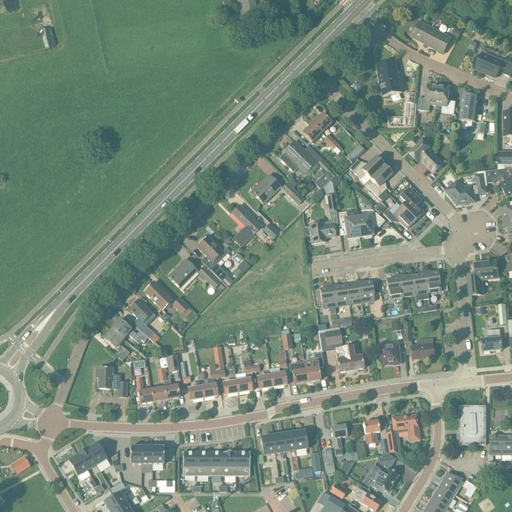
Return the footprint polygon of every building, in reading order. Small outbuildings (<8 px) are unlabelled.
[(254,2),(242,4),(241,0),(230,0),(235,22),(257,18),(254,2)] [(420,23),(412,38),(437,52),(436,52),(443,56),(451,40),(420,23)] [(477,45),(472,42),(468,50),(473,53),(477,45)] [(510,79),(511,75),(511,64),(502,60),(501,64),(481,55),(475,70),(496,79),(501,68),(505,70),(503,75),(510,79)] [(377,67),(383,98),(402,94),(395,63),(377,67)] [(437,107),(439,87),(428,86),(426,100),(419,99),(417,111),(429,113),(430,107),(437,107)] [(439,87),(437,107),(442,108),(442,114),(454,116),(455,103),(448,102),(450,88),(439,87)] [(476,124),(480,99),(463,96),(459,122),(462,122),(461,126),(461,128),(463,130),(465,131),(467,132),(469,131),(471,130),(472,128),(473,124),(476,124)] [(322,115),(312,125),(322,135),(332,125),(322,115)] [(433,134),(433,133),(434,125),(426,124),(424,132),(433,134)] [(322,135),(312,125),(302,135),(311,145),(322,135)] [(328,146),(333,141),(328,136),(323,141),(328,146)] [(420,143),(415,138),(408,145),(413,150),(408,155),(417,164),(420,161),(434,175),(443,166),(429,153),(430,151),(421,142),(420,143)] [(333,141),(328,146),(333,151),(338,146),(333,141)] [(321,191),(330,182),(334,179),(328,172),(331,169),(308,147),(303,152),(294,143),(283,155),(278,160),(293,175),(298,170),(304,176),(316,165),(322,171),(319,173),(323,177),(314,185),(321,191)] [(345,157),(350,163),(364,151),(358,145),(345,157)] [(511,153),(499,153),(498,171),(511,169),(511,153)] [(370,181),(383,168),(375,159),(365,168),(358,161),(349,170),(352,173),(360,181),(365,176),(370,181)] [(383,168),(370,181),(374,185),(369,190),(381,202),(387,196),(386,195),(385,192),(386,190),(382,186),(392,176),(383,168)] [(507,199),(511,195),(511,178),(510,180),(504,171),(485,173),(487,188),(488,188),(487,185),(494,185),(494,184),(502,179),(505,184),(500,187),(507,199)] [(477,187),(473,188),(464,189),(458,182),(445,192),(457,207),(475,204),(474,196),(486,194),(483,176),(475,177),(477,187)] [(263,206),(280,189),(269,177),(251,194),(263,206)] [(330,182),(321,191),(323,194),(322,195),(324,197),(325,206),(328,206),(329,215),(337,214),(334,194),(332,185),(330,182)] [(287,184),(281,190),(298,207),(304,201),(287,184)] [(415,223),(424,214),(416,207),(421,203),(408,190),(399,199),(404,204),(400,208),(415,223)] [(503,226),(511,225),(511,204),(504,206),(505,215),(502,215),(503,226)] [(232,215),(246,229),(233,242),(240,249),(260,229),(239,208),(232,215)] [(415,223),(400,208),(393,216),(387,211),(383,216),(391,224),(395,220),(407,231),(415,223)] [(356,212),(338,215),(340,229),(345,228),(347,241),(348,241),(348,242),(355,241),(355,240),(360,239),(357,219),(356,212)] [(357,219),(360,239),(364,238),(364,240),(371,239),(371,237),(372,237),(370,224),(373,223),(379,229),(384,223),(372,212),(368,212),(368,217),(357,219)] [(269,225),(263,232),(273,241),(279,235),(269,225)] [(324,240),(335,238),(333,225),(322,227),(322,225),(308,227),(311,246),(325,244),(324,240)] [(511,225),(503,226),(504,227),(502,228),(503,236),(505,235),(505,238),(510,237),(511,246),(511,245),(511,225)] [(222,253),(208,239),(197,249),(206,258),(201,263),(220,282),(222,284),(227,289),(233,283),(228,278),(228,277),(217,266),(230,254),(226,250),(222,253)] [(168,279),(180,290),(197,273),(185,262),(168,279)] [(468,278),(470,298),(482,297),(481,282),(498,280),(496,264),(475,266),(476,277),(468,278)] [(204,268),(198,274),(214,291),(220,285),(204,268)] [(241,274),(237,269),(232,275),(236,279),(241,274)] [(425,275),(428,295),(441,293),(438,273),(425,275)] [(428,295),(425,275),(412,277),(415,297),(428,295)] [(399,279),(402,299),(415,297),(412,277),(399,279)] [(402,299),(399,279),(386,281),(389,301),(402,299)] [(358,285),(361,305),(374,303),(372,283),(358,285)] [(154,284),(144,294),(162,312),(172,302),(154,284)] [(345,287),(348,307),(361,305),(358,285),(345,287)] [(332,289),(335,309),(348,307),(345,287),(332,289)] [(335,309),(332,289),(319,291),(322,311),(335,309)] [(178,300),(172,306),(185,320),(192,313),(178,300)] [(139,332),(147,339),(156,347),(157,346),(155,344),(159,339),(146,328),(156,318),(138,301),(128,311),(136,319),(131,324),(139,332)] [(506,305),(498,306),(501,327),(508,326),(506,305)] [(344,320),(337,321),(338,326),(339,329),(351,327),(351,324),(350,319),(344,320)] [(136,335),(131,331),(119,321),(111,331),(123,341),(128,336),(137,344),(140,340),(144,343),(147,339),(139,332),(136,335)] [(400,321),(391,322),(392,329),(401,328),(400,321)] [(403,324),(405,344),(411,343),(412,343),(410,324),(403,324)] [(123,341),(111,331),(103,341),(115,351),(116,350),(118,352),(114,356),(122,362),(129,354),(119,346),(123,341)] [(284,352),(293,351),(289,331),(281,333),(284,352)] [(339,331),(324,334),(327,348),(342,345),(339,331)] [(502,352),(501,339),(500,331),(487,332),(488,341),(481,342),(482,354),(502,352)] [(185,341),(185,353),(194,353),(193,341),(185,341)] [(417,347),(410,348),(412,363),(434,360),(431,341),(417,343),(417,347)] [(399,365),(400,365),(397,345),(379,348),(381,367),(393,366),(394,367),(398,366),(399,365)] [(354,358),(353,348),(335,351),(339,375),(364,371),(361,357),(354,358)] [(225,398),(238,395),(236,383),(235,377),(225,378),(220,349),(213,350),(215,363),(218,380),(219,386),(223,385),(225,398)] [(312,385),(313,383),(320,382),(318,369),(324,368),(321,354),(314,355),(315,361),(304,363),(307,384),(308,384),(310,385),(312,385)] [(180,372),(177,358),(159,361),(160,370),(165,370),(168,369),(169,374),(180,372)] [(279,369),(287,368),(285,358),(278,359),(279,369)] [(140,362),(133,364),(134,370),(141,369),(140,362)] [(214,380),(218,380),(215,363),(209,364),(211,375),(210,375),(210,380),(207,380),(208,384),(208,387),(201,388),(203,401),(217,399),(214,380)] [(252,374),(251,368),(250,363),(243,364),(245,375),(252,374)] [(307,384),(304,363),(288,365),(290,374),(292,373),(294,386),(307,384)] [(127,384),(120,384),(121,377),(112,376),(112,370),(98,369),(98,371),(95,371),(95,380),(98,380),(97,391),(111,391),(111,390),(117,391),(117,399),(127,400),(127,384)] [(284,375),(270,377),(272,390),(286,387),(284,375)] [(160,384),(163,383),(164,389),(163,389),(164,392),(165,402),(179,399),(177,387),(171,388),(170,382),(167,382),(166,376),(161,376),(162,377),(159,378),(160,384)] [(272,390),(270,377),(257,379),(259,392),(272,390)] [(142,380),(135,381),(140,406),(153,404),(151,392),(151,391),(144,392),(142,380)] [(238,395),(251,393),(249,381),(236,383),(238,395)] [(190,403),(203,401),(201,388),(188,391),(190,403)] [(151,392),(153,404),(165,402),(164,392),(163,389),(151,391),(151,392)] [(486,408),(459,408),(459,447),(486,447),(486,408)] [(394,434),(386,435),(387,441),(389,454),(400,453),(398,434),(408,433),(409,443),(419,442),(416,417),(392,420),(394,434)] [(363,424),(366,443),(377,441),(376,435),(380,435),(378,421),(363,424)] [(334,457),(342,456),(341,450),(342,450),(340,439),(347,438),(345,427),(330,429),(334,457)] [(304,434),(293,435),(295,453),(307,452),(304,434)] [(285,455),(295,453),(293,435),(283,437),(285,455)] [(275,456),(285,455),(283,437),(272,438),(275,456)] [(502,457),(511,457),(511,463),(511,437),(502,438),(502,457)] [(263,457),(275,456),(272,438),(261,439),(263,457)] [(493,457),(502,457),(502,438),(490,438),(490,442),(490,456),(488,456),(488,463),(493,463),(493,457)] [(387,441),(380,442),(382,457),(389,456),(389,454),(387,441)] [(363,444),(356,446),(359,460),(366,459),(363,444)] [(96,445),(87,451),(96,466),(106,461),(96,445)] [(130,466),(141,466),(141,448),(130,448),(130,466)] [(152,448),(141,448),(141,466),(152,466),(152,448)] [(163,448),(152,448),(152,466),(163,466),(163,448)] [(87,451),(77,457),(87,472),(96,466),(87,451)] [(330,452),(322,453),(326,475),(334,474),(330,452)] [(185,478),(196,478),(196,454),(183,454),(182,454),(182,479),(183,479),(183,478),(185,478)] [(209,454),(196,454),(196,478),(209,478),(209,454)] [(209,478),(223,478),(222,454),(209,454),(209,478)] [(236,454),(222,454),(223,478),(236,478),(236,454)] [(249,454),(236,454),(236,478),(249,478),(249,479),(249,454)] [(77,478),(87,472),(77,457),(68,463),(77,478)] [(11,468),(16,475),(29,468),(24,460),(11,468)] [(387,471),(385,470),(388,465),(380,460),(372,471),(382,478),(382,479),(377,476),(370,487),(377,491),(378,489),(387,494),(387,495),(398,477),(388,471),(387,470),(387,471)] [(311,462),(313,474),(321,473),(319,461),(311,462)] [(454,497),(462,485),(446,475),(442,482),(443,483),(440,488),(439,487),(439,488),(454,497)] [(18,492),(22,498),(36,490),(32,484),(18,492)] [(119,495),(126,491),(121,484),(108,492),(113,499),(119,495)] [(335,486),(330,494),(342,501),(347,493),(335,486)] [(454,497),(439,488),(438,488),(440,489),(437,494),(435,493),(431,500),(446,510),(454,497)] [(22,498),(26,505),(40,496),(36,490),(22,498)] [(372,511),(376,511),(379,511),(381,508),(380,506),(381,504),(357,490),(352,499),(372,511)] [(351,511),(324,493),(317,504),(324,508),(321,511),(351,511)] [(104,504),(108,511),(112,511),(125,504),(119,495),(113,499),(104,504)] [(26,505),(30,511),(44,503),(40,496),(26,505)] [(444,511),(446,510),(431,500),(427,507),(428,508),(425,511),(444,511)] [(30,511),(29,511),(43,511),(48,510),(44,503),(30,511)] [(465,511),(468,508),(461,503),(455,511),(465,511)]
